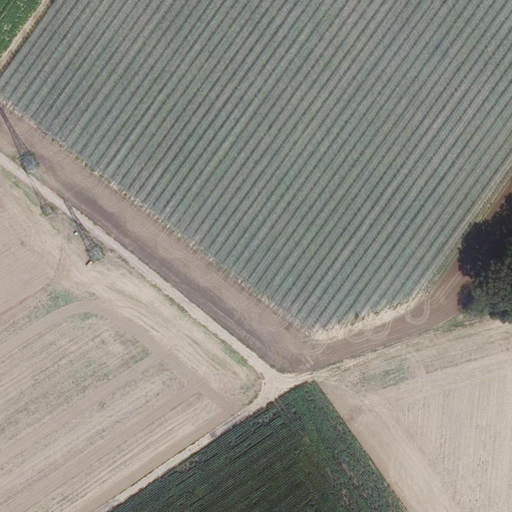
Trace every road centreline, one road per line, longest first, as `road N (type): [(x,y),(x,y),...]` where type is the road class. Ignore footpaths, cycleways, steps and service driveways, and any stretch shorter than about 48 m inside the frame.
road 1 (track): [(277,387),(0,163)]
road 2 (track): [(511,309),(408,336),(277,387)]
road 3 (track): [(277,387),(100,511)]
